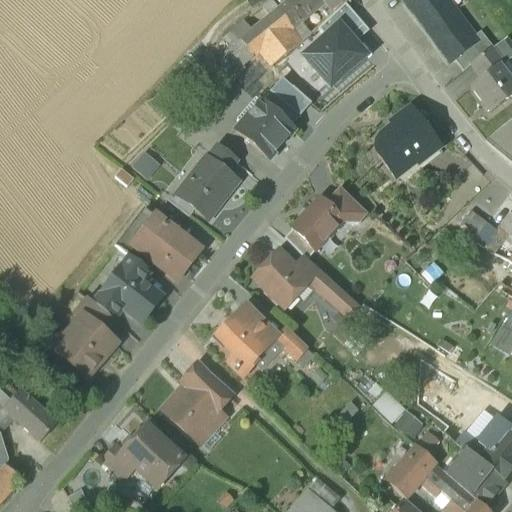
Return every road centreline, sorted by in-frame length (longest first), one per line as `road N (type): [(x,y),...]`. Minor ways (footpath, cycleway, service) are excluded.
road 1 (residential): [(511,171),(407,54),(332,114),(23,511)]
road 2 (track): [(170,320),(361,511)]
